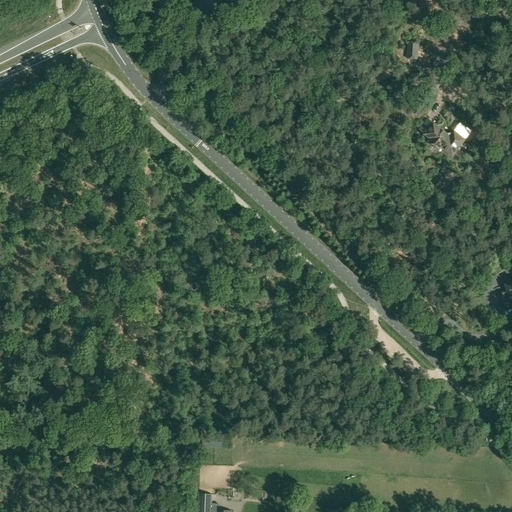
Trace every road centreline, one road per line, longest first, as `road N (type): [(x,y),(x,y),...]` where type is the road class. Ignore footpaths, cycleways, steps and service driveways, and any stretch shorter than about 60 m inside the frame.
road 1 (tertiary): [(511,436),(151,96),(104,29)]
road 2 (track): [(0,451),(179,477),(190,483),(193,511)]
